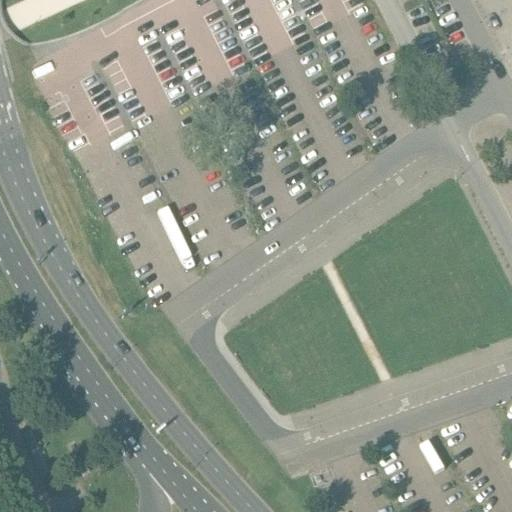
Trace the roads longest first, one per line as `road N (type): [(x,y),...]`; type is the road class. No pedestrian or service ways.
road 1 (secondary): [(251,511),(153,400),(74,291),(0,144)]
road 2 (secondary): [(0,233),(73,351),(156,462)]
road 3 (unclassified): [(385,0),(450,127)]
road 4 (unclassified): [(450,127),(511,248)]
